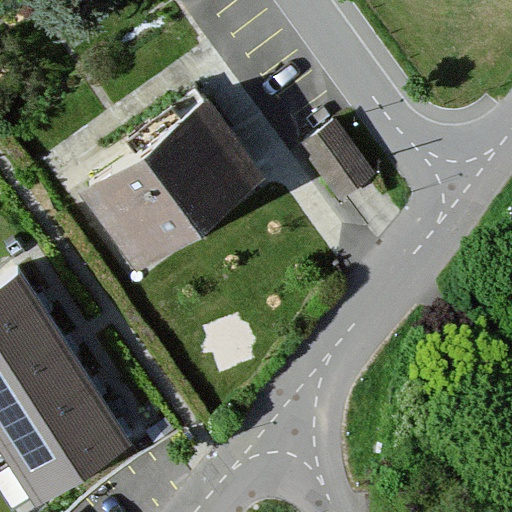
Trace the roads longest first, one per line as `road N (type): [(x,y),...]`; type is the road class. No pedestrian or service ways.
road 1 (residential): [(459,195),(290,410)]
road 2 (residential): [(314,0),(459,195)]
road 3 (residential): [(290,410),(198,511)]
